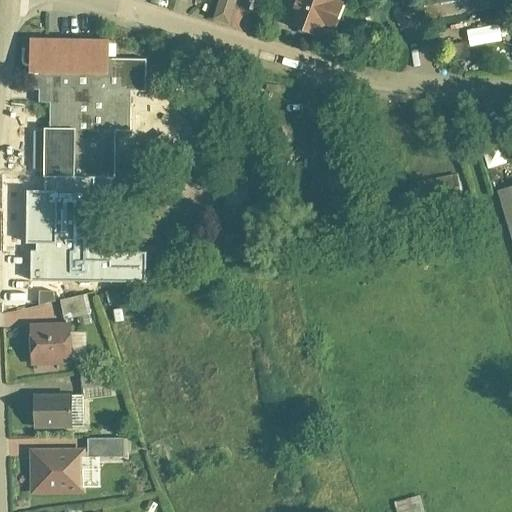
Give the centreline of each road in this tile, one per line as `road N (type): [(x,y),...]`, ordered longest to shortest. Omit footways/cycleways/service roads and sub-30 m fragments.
road 1 (residential): [(91,0),(246,50),(360,75),(452,90),(511,88)]
road 2 (track): [(452,90),(511,301)]
road 3 (residential): [(11,0),(0,183)]
